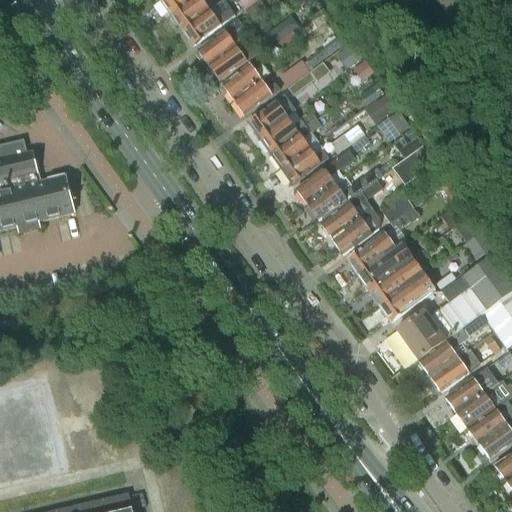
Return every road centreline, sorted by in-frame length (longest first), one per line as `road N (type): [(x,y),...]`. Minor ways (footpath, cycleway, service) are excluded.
road 1 (residential): [(450,511),(82,0)]
road 2 (secondary): [(397,511),(33,8)]
